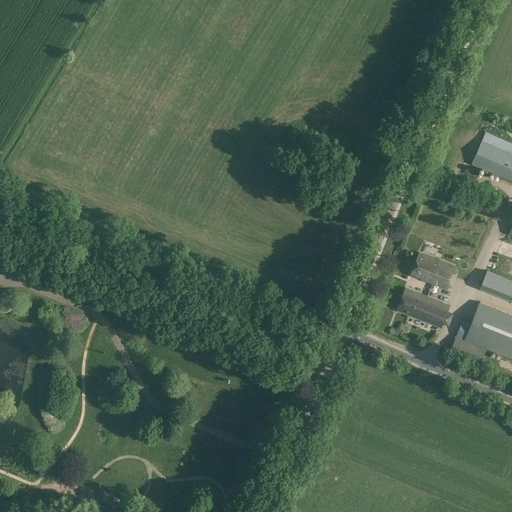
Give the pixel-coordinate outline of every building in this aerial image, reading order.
[(472,163),(511,181),(511,142),(486,131),(472,163)] [(507,205),(467,187),(460,203),(500,221),(507,205)] [(420,252),(411,274),(447,289),(449,285),(452,286),(457,272),(454,270),(456,267),(420,252)] [(476,289),(511,300),(511,279),(482,271),(476,289)] [(406,288),(397,310),(440,327),(449,305),(438,300),(427,296),(406,288)] [(511,313),(480,301),(472,322),(465,341),(486,349),(511,359),(511,313)] [(465,341),(472,322),(463,318),(450,353),(480,364),(486,349),(465,341)] [(429,339),(434,342),(440,334),(436,331),(429,339)]
